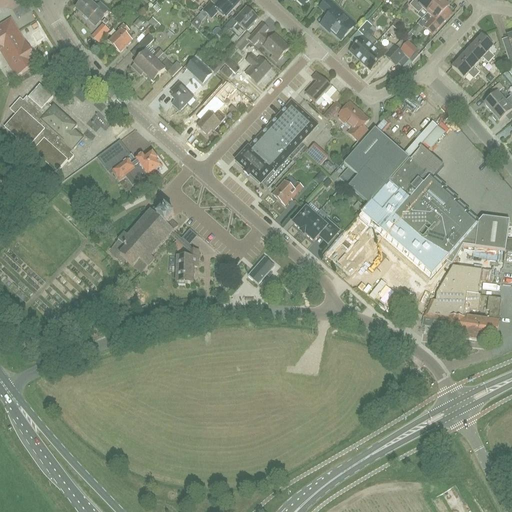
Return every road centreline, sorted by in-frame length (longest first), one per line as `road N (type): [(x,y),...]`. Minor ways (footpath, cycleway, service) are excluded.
road 1 (residential): [(5,388),(137,331),(205,314),(331,315)]
road 2 (unclassified): [(201,172),(104,85),(50,10)]
road 3 (unclassified): [(331,315),(324,282),(201,172)]
road 4 (primary): [(299,506),(457,406)]
road 5 (residential): [(201,172),(315,49)]
road 6 (unclassified): [(457,406),(418,351),(370,323),(331,315)]
road 7 (primary): [(120,511),(19,408)]
road 8 (residential): [(422,76),(370,98),(315,49)]
road 9 (residential): [(511,168),(422,76)]
road 10 (primary): [(19,408),(90,511)]
